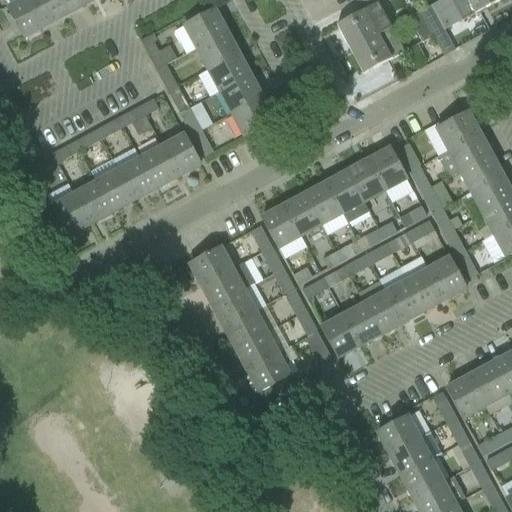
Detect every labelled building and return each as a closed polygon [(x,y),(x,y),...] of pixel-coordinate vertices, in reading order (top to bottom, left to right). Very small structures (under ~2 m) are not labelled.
[(24,39),(46,27),(31,0),(26,0),(8,10),(24,39)] [(31,0),(46,27),(68,16),(59,0),(31,0)] [(59,0),(68,16),(90,4),(87,0),(59,0)] [(439,3),(432,6),(433,7),(445,31),(462,22),(503,0),(444,0),(442,2),(439,3)] [(336,27),(349,52),(391,29),(378,5),(336,27)] [(420,14),(433,38),(445,32),(433,7),(421,13),(420,14)] [(184,28),(197,50),(226,34),(214,12),(184,28)] [(409,19),(422,44),(433,38),(420,14),(412,18),(409,19)] [(349,52),(363,76),(404,54),(391,29),(349,52)] [(197,50),(209,72),(238,56),(226,34),(197,50)] [(144,49),(156,72),(177,61),(170,48),(158,53),(153,44),(144,49)] [(209,72),(220,94),(250,78),(238,56),(209,72)] [(160,80),(168,94),(177,89),(170,75),(160,80)] [(220,94),(232,115),(262,99),(250,78),(220,94)] [(168,94),(175,107),(185,102),(177,89),(168,94)] [(232,115),(244,138),(274,122),(262,99),(232,115)] [(140,108),(145,118),(146,118),(158,111),(153,101),(140,108)] [(126,116),(138,138),(152,130),(146,118),(145,118),(140,108),(126,116)] [(437,131),(448,153),(479,136),(468,114),(437,131)] [(184,124),(191,137),(201,132),(194,119),(184,124)] [(96,132),(101,142),(114,135),(109,125),(96,132)] [(82,139),(88,149),(101,142),(96,132),(82,139)] [(191,137),(198,151),(208,146),(201,132),(191,137)] [(448,153),(438,158),(449,179),(491,157),(479,136),(448,153)] [(162,149),(178,179),(200,167),(184,137),(162,149)] [(398,152),(410,174),(420,168),(408,146),(398,152)] [(66,149),(52,156),(58,165),(71,158),(66,149)] [(140,161),(156,191),(178,179),(162,149),(140,161)] [(385,193),(406,181),(389,150),(368,162),(385,193)] [(39,163),(44,173),(58,165),(52,156),(39,163)] [(460,175),(471,195),(502,178),(491,157),(449,179),(450,180),(460,175)] [(118,173),(134,202),(156,191),(140,161),(118,173)] [(347,173),(363,205),(385,193),(368,162),(347,173)] [(420,168),(410,174),(412,179),(417,187),(427,181),(420,168)] [(96,184),(112,214),(134,202),(118,173),(97,184),(96,184)] [(326,185),(342,216),(363,205),(347,173),(326,185)] [(461,200),(473,221),(483,216),(511,199),(511,196),(502,178),(471,195),(461,200)] [(74,196),(90,226),(112,214),(96,184),(74,196)] [(326,185),(305,196),(321,227),(327,237),(348,226),(342,216),(326,185)] [(52,208),(68,238),(90,226),(74,196),(52,208)] [(283,208),(300,239),(321,227),(305,196),(283,208)] [(425,203),(432,216),(443,210),(436,197),(425,203)] [(511,199),(483,216),(494,237),(511,227),(511,199)] [(262,219),(278,250),(300,239),(283,208),(262,219)] [(399,220),(405,229),(426,218),(421,208),(399,220)] [(432,216),(439,229),(450,224),(443,210),(432,216)] [(459,219),(463,227),(472,222),(468,214),(459,219)] [(378,231),(383,241),(397,234),(391,224),(378,231)] [(485,242),(497,263),(511,255),(511,227),(494,237),(485,242)] [(420,228),(408,235),(413,245),(423,239),(426,238),(420,228)] [(365,238),(370,248),(383,241),(378,231),(365,238)] [(408,235),(395,241),(400,252),(406,249),(413,245),(408,235)] [(254,242),(262,256),(271,251),(264,237),(254,242)] [(447,245),(455,258),(465,253),(457,240),(447,245)] [(336,254),(341,264),(355,256),(349,247),(336,254)] [(220,250),(189,266),(201,288),(232,271),(220,250)] [(262,256),(269,268),(278,263),(271,251),(262,256)] [(378,251),(365,257),(371,268),(383,261),(378,251)] [(455,258),(462,272),(472,266),(465,253),(455,258)] [(323,261),(328,271),(341,264),(336,254),(323,261)] [(352,265),(358,275),(371,268),(365,257),(352,265)] [(427,271),(444,303),(466,291),(456,273),(449,260),(427,271)] [(201,288),(212,309),(254,287),(254,286),(255,286),(244,265),(232,271),(201,288)] [(293,277),(299,287),(312,280),(307,270),(293,277)] [(406,283),(423,314),(444,303),(427,271),(406,283)] [(400,272),(379,284),(385,294),(402,325),(423,314),(406,283),(400,272)] [(336,273),(323,280),(328,290),(329,291),(336,287),(341,284),(336,273)] [(278,284),(285,297),(295,292),(288,278),(278,284)] [(310,287),(316,297),(328,290),(323,280),(310,287)] [(245,292),(212,309),(224,330),(256,313),(245,292)] [(295,292),(285,297),(290,306),(291,309),(293,312),(303,306),(301,301),(295,292)] [(364,306),(381,337),(402,325),(385,294),(364,306)] [(343,317),(360,348),(381,337),(364,306),(343,317)] [(256,313),(224,330),(235,351),(268,334),(256,313)] [(321,329),(338,360),(360,348),(343,317),(321,329)] [(300,326),(308,339),(317,334),(318,333),(311,320),(300,326)] [(268,334),(235,351),(247,373),(279,355),(268,334)] [(311,352),(320,370),(333,363),(317,334),(308,339),(305,341),(311,352)] [(247,373),(258,394),(289,378),(284,367),(297,360),(291,349),(289,350),(279,355),(247,373)] [(511,354),(491,366),(507,396),(511,393),(511,354)] [(469,378),(485,408),(507,396),(491,366),(469,378)] [(456,409),(463,420),(485,408),(469,378),(446,390),(456,409)] [(439,412),(446,426),(456,421),(448,407),(439,412)] [(377,434),(389,457),(419,441),(407,418),(377,434)] [(446,426),(453,439),(463,434),(456,421),(446,426)] [(511,429),(500,436),(506,446),(511,442),(511,429)] [(389,457),(401,478),(431,462),(442,456),(430,434),(419,441),(389,457)] [(489,442),(487,443),(493,453),(497,451),(506,446),(500,436),(489,442)] [(463,457),(470,469),(480,464),(468,442),(452,451),(457,460),(463,457)] [(486,463),(492,473),(505,466),(500,456),(486,463)] [(401,478),(413,500),(442,484),(431,462),(401,478)] [(470,469),(482,491),(492,486),(480,464),(470,469)] [(413,500),(419,511),(442,511),(454,506),(443,485),(442,484),(413,500)] [(486,500),(492,511),(494,511),(503,508),(495,495),(486,500)]
